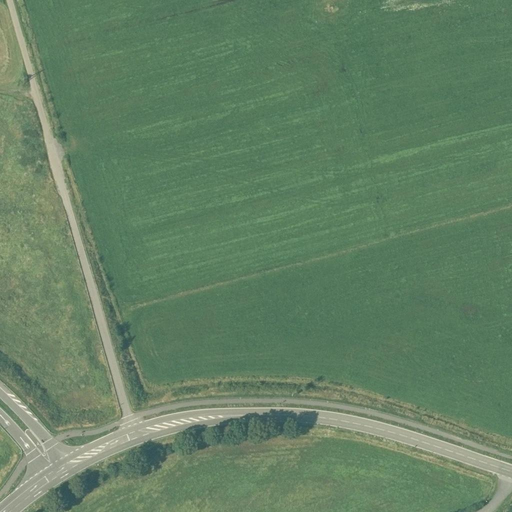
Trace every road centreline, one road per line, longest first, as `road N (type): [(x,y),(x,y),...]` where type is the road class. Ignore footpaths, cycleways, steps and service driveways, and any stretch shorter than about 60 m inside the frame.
road 1 (unclassified): [(9,0),(133,436)]
road 2 (tertiary): [(133,436),(223,417),(326,419),(511,473)]
